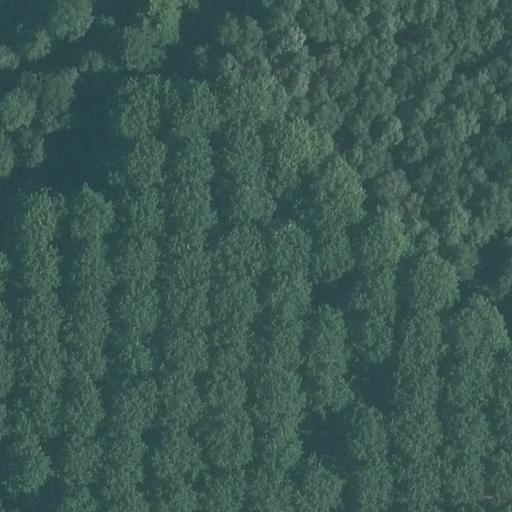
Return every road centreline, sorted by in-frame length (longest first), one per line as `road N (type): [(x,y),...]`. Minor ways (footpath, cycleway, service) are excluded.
road 1 (track): [(0,258),(256,0)]
road 2 (track): [(511,353),(478,298),(485,269),(511,242)]
